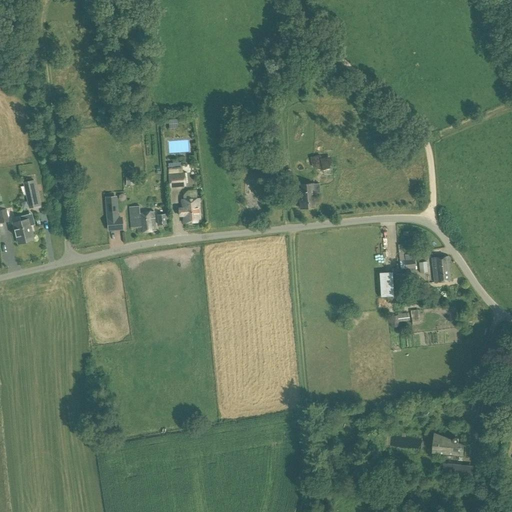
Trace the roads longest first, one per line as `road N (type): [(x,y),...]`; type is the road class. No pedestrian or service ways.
road 1 (unclassified): [(0,276),(173,238),(407,216),(432,221),(511,320)]
road 2 (track): [(275,0),(426,137),(432,221)]
road 3 (track): [(300,511),(309,463),(292,227)]
road 4 (track): [(71,258),(42,4)]
road 5 (track): [(469,460),(492,325),(502,311)]
